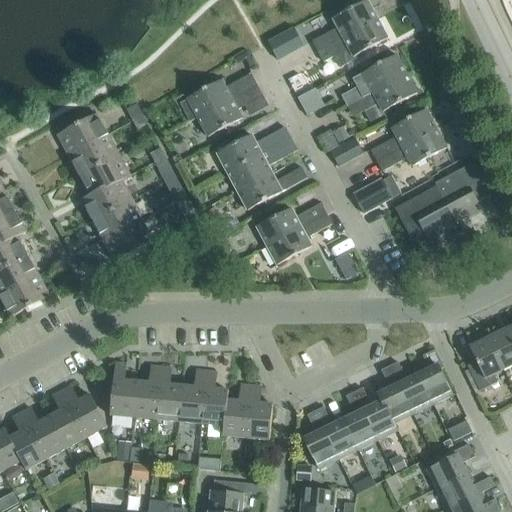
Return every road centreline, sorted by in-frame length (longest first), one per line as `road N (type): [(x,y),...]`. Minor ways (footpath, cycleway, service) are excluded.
road 1 (residential): [(381,313),(381,275),(262,51)]
road 2 (residential): [(0,377),(135,313),(245,311)]
road 3 (residential): [(245,311),(289,392),(372,349),(381,313)]
road 4 (residential): [(511,486),(428,313)]
road 5 (residential): [(245,311),(381,313)]
